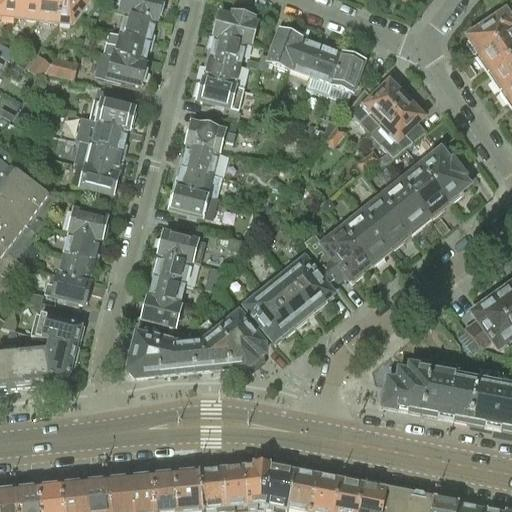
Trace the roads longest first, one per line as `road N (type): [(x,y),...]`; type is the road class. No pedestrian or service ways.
road 1 (residential): [(107,435),(100,360),(192,0)]
road 2 (residential): [(511,219),(334,362),(316,439)]
road 3 (tertiary): [(511,476),(316,439)]
road 4 (tertiary): [(279,432),(209,411),(127,433)]
road 5 (residential): [(419,51),(511,175)]
road 6 (tertiary): [(127,433),(279,432)]
road 7 (residential): [(278,0),(419,51)]
